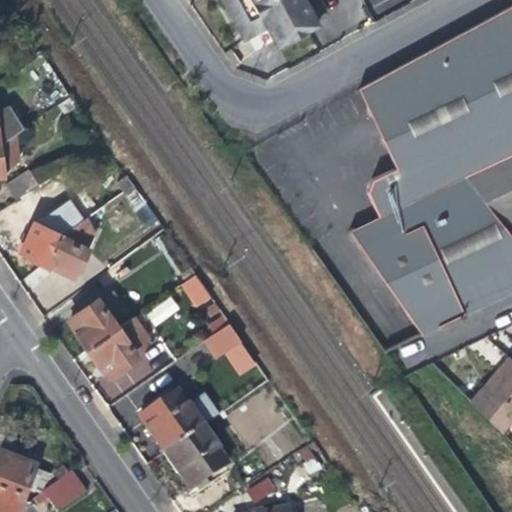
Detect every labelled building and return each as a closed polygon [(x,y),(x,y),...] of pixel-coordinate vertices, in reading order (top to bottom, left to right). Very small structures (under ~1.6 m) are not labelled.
[(298,28),(317,17),(330,10),(324,0),(221,0),(245,43),(268,30),(274,41),(294,30),(290,23),(294,21),(298,28)] [(0,14),(8,9),(2,1),(0,2),(0,14)] [(511,5),(465,31),(386,74),(356,91),(397,168),(373,181),(369,194),(382,219),(353,234),(411,324),(419,336),(432,330),(474,311),(511,293),(511,5)] [(323,28),(317,17),(298,28),(294,21),(290,23),(294,30),(274,41),(280,52),(302,40),(323,28)] [(218,53),(228,67),(234,62),(224,48),(218,53)] [(76,106),(70,97),(60,103),(67,112),(76,106)] [(0,145),(20,131),(7,112),(0,117),(0,145)] [(6,187),(14,200),(36,184),(27,171),(6,187)] [(123,192),(134,184),(128,176),(117,184),(123,192)] [(162,230),(164,228),(134,184),(123,192),(154,235),(162,230)] [(72,201),(48,217),(59,234),(83,219),(72,201)] [(28,256),(44,264),(57,238),(45,232),(31,225),(19,252),(28,256)] [(95,256),(57,238),(44,264),(63,273),(70,276),(72,273),(84,279),(95,256)] [(179,272),(185,281),(193,275),(187,266),(179,272)] [(208,295),(193,275),(185,281),(181,283),(196,304),(208,295)] [(154,327),(180,309),(171,296),(145,314),(154,327)] [(76,331),(88,348),(116,329),(96,301),(68,320),(76,331)] [(121,367),(135,357),(130,350),(147,339),(132,317),(116,329),(88,348),(98,363),(108,376),(109,375),(112,380),(124,371),(121,367)] [(228,324),(202,342),(214,359),(240,341),(228,324)] [(500,432),(511,418),(511,363),(504,357),(488,377),(467,401),(500,432)] [(150,437),(163,455),(200,429),(174,393),(154,407),(150,402),(139,409),(143,415),(138,418),(150,437)] [(226,466),(200,429),(163,455),(175,473),(188,492),(194,488),(198,493),(208,486),(205,480),(226,466)] [(0,495),(17,503),(23,489),(30,471),(0,459),(0,495)] [(52,477),(57,482),(66,475),(62,469),(52,477)] [(46,477),(30,471),(23,489),(40,495),(46,477)] [(69,473),(66,475),(57,482),(41,494),(53,511),(58,511),(85,494),(69,473)] [(251,502),(275,494),(270,479),(246,487),(251,502)] [(0,511),(13,511),(17,503),(0,495),(0,511)]
